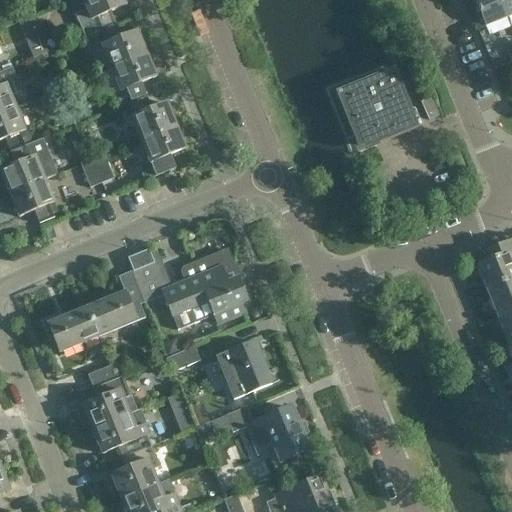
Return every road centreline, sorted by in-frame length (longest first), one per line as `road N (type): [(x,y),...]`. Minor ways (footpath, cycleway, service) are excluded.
road 1 (residential): [(0,288),(266,180)]
road 2 (residential): [(413,511),(319,287)]
road 3 (residential): [(511,447),(432,241)]
road 4 (residential): [(511,187),(482,148),(419,0)]
road 5 (residential): [(266,180),(198,0)]
road 6 (residential): [(69,511),(0,348)]
road 7 (residential): [(319,287),(432,241)]
